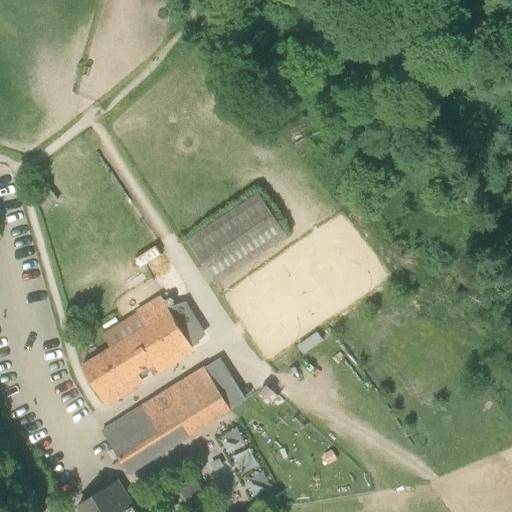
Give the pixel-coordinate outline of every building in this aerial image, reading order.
[(292,237),(263,193),(190,241),(219,285),(292,237)] [(82,368),(108,410),(200,354),(194,345),(171,307),(165,297),(105,334),(114,348),(82,368)] [(186,302),(171,307),(194,345),(206,334),(186,302)] [(323,330),(304,341),(309,349),(327,338),(323,330)] [(220,359),(205,368),(230,409),(245,400),(220,359)] [(205,368),(104,429),(130,472),(231,411),(230,409),(205,368)] [(123,511),(135,505),(120,480),(77,506),(80,511),(123,511)]
